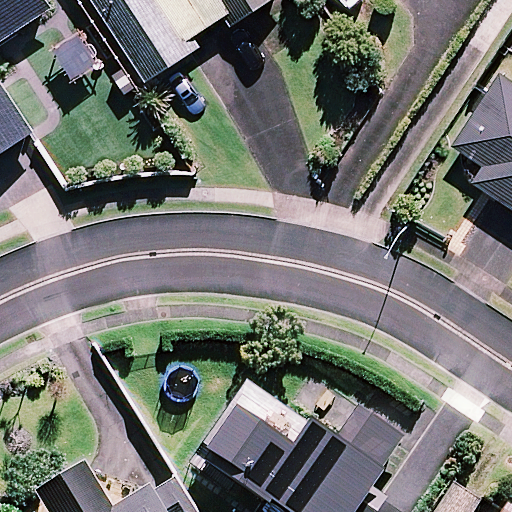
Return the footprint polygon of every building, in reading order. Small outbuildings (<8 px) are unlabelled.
[(0,41),(55,7),(50,0),(0,0),(0,154),(35,132),(0,76),(0,41)] [(271,0),(96,0),(149,80),(204,45),(197,35),(228,15),(234,24),(271,0)] [(511,80),(505,76),(459,145),(488,165),(477,181),(511,204),(511,80)] [(382,511),(364,499),(404,441),(357,409),(336,439),(289,407),(273,430),(240,408),(204,460),(219,471),(199,499),(217,511),(275,511),(277,510),(279,511),(382,511)] [(113,511),(84,464),(36,494),(47,511),(196,511),(173,474),(113,511)] [(472,511),(480,498),(455,484),(439,511),(472,511)]
